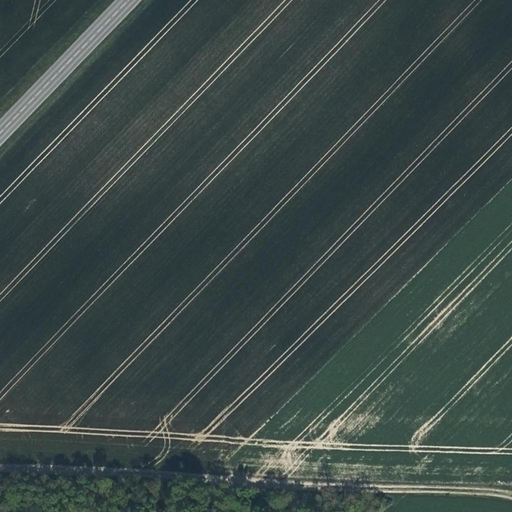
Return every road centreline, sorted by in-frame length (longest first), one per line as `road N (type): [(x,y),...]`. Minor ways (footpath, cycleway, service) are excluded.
road 1 (track): [(511,496),(0,470)]
road 2 (secondary): [(0,132),(128,0)]
